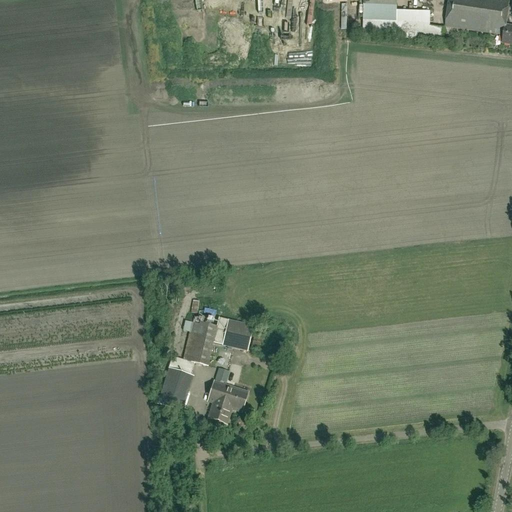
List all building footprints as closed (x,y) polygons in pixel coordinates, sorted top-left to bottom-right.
[(430,21),(397,20),(397,0),(364,0),(364,22),(363,36),(442,43),(442,45),(453,47),(454,43),(443,42),(445,29),(430,27),(430,21)] [(511,45),(511,27),(506,27),(508,0),(449,0),(446,27),(504,36),(503,44),(511,45)] [(184,329),(191,331),(180,373),(191,375),(194,364),(207,367),(213,344),(247,353),(253,328),(219,320),(217,328),(186,321),(184,329)] [(180,412),(192,378),(168,370),(157,404),(180,412)] [(241,413),(248,394),(213,383),(207,402),(213,404),(230,410),(241,413)] [(230,410),(213,404),(208,419),(225,425),(230,410)]
